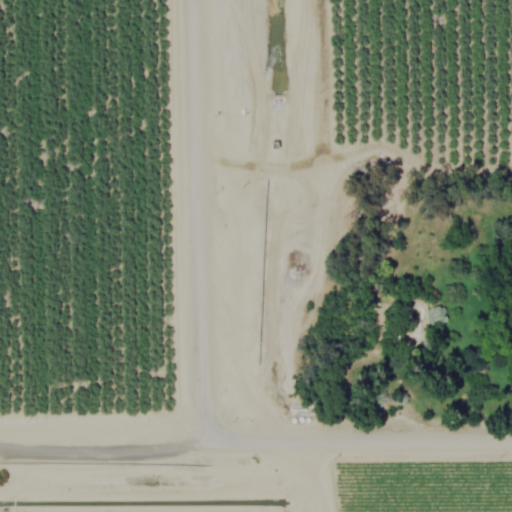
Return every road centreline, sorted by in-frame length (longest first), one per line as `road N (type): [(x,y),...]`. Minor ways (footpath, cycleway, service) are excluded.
road 1 (track): [(0,431),(305,444),(511,439)]
road 2 (residential): [(192,439),(186,0)]
